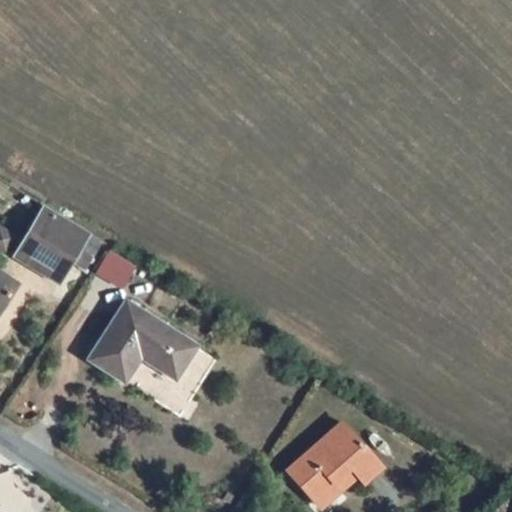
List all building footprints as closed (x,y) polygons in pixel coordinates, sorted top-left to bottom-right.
[(86,236),(44,211),(16,256),(58,282),(86,236)] [(15,238),(0,228),(0,249),(6,253),(15,238)] [(95,275),(121,289),(134,265),(108,252),(95,275)] [(0,308),(16,284),(0,274),(0,308)] [(194,346),(126,302),(89,359),(123,381),(137,359),(171,381),(194,346)] [(338,483),(345,491),(356,481),(364,490),(382,473),(339,431),(288,479),(313,504),(338,483)] [(320,511),(321,511),(345,491),(338,483),(313,504),(320,511)]
